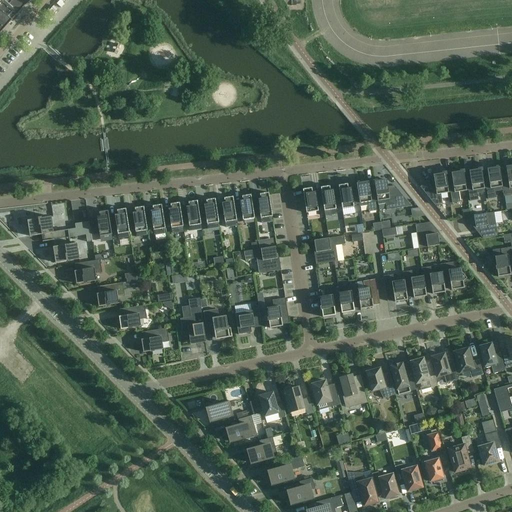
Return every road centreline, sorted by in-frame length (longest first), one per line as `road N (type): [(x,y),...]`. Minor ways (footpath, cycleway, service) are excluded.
road 1 (residential): [(0,203),(281,171)]
road 2 (residential): [(310,351),(511,309)]
road 3 (residential): [(133,394),(0,258)]
road 4 (residential): [(310,351),(281,171)]
road 5 (residential): [(133,394),(310,351)]
road 6 (residential): [(246,511),(133,394)]
road 7 (residential): [(511,145),(383,157)]
